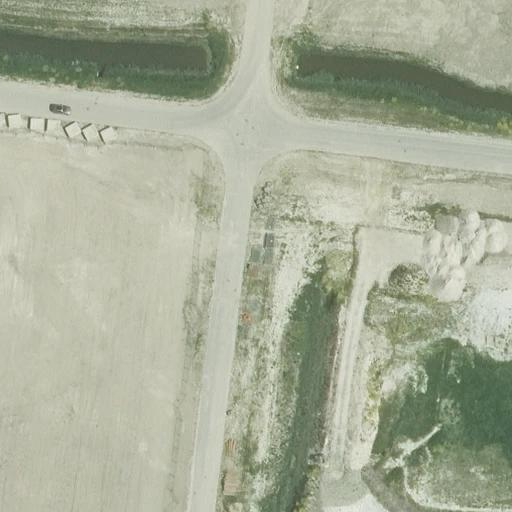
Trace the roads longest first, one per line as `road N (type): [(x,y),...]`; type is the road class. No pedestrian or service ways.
road 1 (unclassified): [(245,128),(200,511)]
road 2 (unclassified): [(245,128),(511,159)]
road 3 (unclassified): [(0,91),(245,128)]
road 4 (unclassified): [(261,0),(245,128)]
